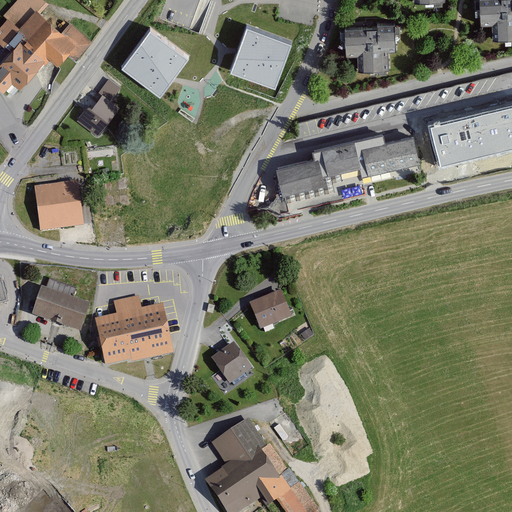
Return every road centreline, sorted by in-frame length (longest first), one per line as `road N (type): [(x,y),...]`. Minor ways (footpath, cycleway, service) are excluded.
road 1 (tertiary): [(511,180),(231,245)]
road 2 (residential): [(327,0),(289,104),(236,197),(231,245)]
road 3 (tertiary): [(138,0),(0,187)]
road 4 (tertiary): [(202,251),(103,259),(0,241)]
road 5 (residential): [(202,251),(200,305),(174,401)]
